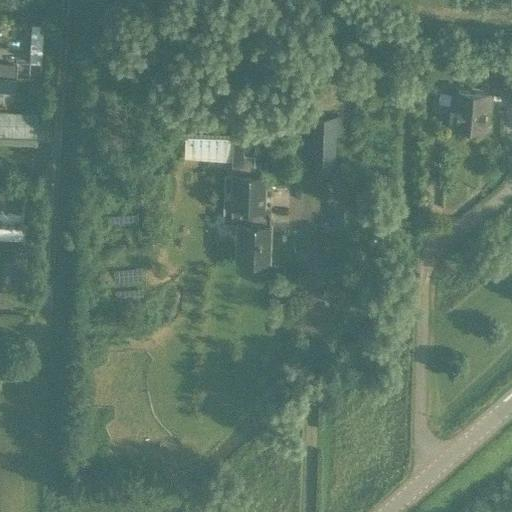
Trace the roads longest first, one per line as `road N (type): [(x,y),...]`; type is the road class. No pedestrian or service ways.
road 1 (tertiary): [(388,511),(511,403)]
road 2 (track): [(393,0),(435,11),(511,14)]
